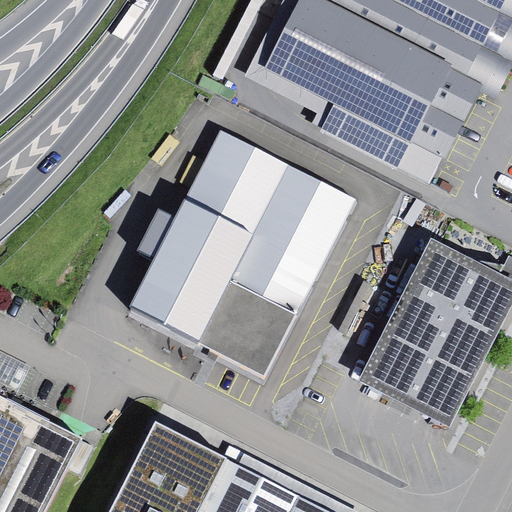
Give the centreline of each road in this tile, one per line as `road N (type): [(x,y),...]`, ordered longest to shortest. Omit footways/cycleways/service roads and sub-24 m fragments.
road 1 (unknown): [(380,173),(242,425)]
road 2 (motorway): [(0,211),(89,115),(170,0)]
road 3 (motorway): [(0,156),(100,59),(144,0)]
road 4 (motorway): [(102,0),(0,109)]
